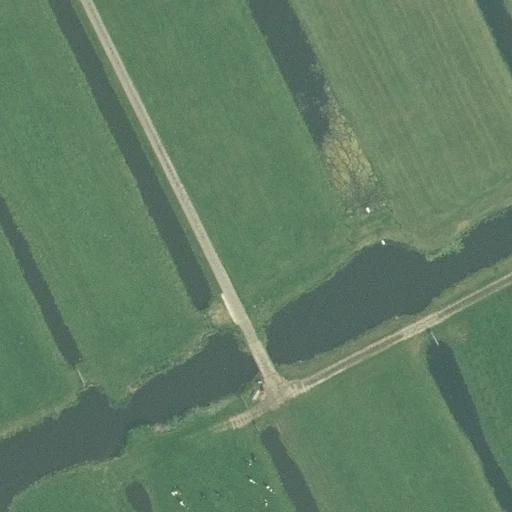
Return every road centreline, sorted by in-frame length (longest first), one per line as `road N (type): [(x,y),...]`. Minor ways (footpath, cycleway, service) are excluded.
road 1 (track): [(87,0),(283,395),(187,440)]
road 2 (track): [(283,395),(511,277)]
